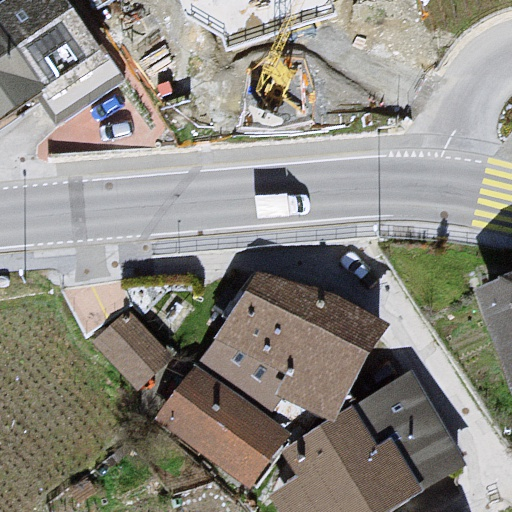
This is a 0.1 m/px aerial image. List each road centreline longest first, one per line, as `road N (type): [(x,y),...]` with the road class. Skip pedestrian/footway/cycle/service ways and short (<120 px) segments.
road 1 (secondary): [(436,188),(355,187),(26,214)]
road 2 (residential): [(436,188),(460,120),(485,77),(511,57)]
